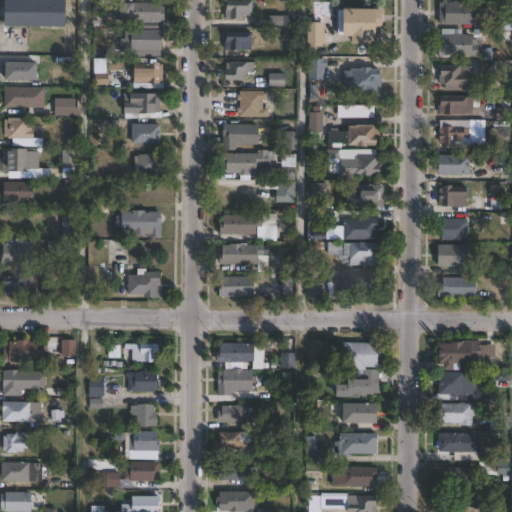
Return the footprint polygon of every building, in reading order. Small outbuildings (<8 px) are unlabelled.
[(63,0),(63,27),(2,27),(2,0),(63,0)] [(249,0),(249,15),(241,15),(241,17),(222,17),(222,0),(249,0)] [(463,0),(463,2),(470,2),(470,13),(473,13),(474,24),(437,24),(437,2),(451,2),(451,0),(463,0)] [(128,21),(114,21),(114,3),(129,3),(128,21)] [(164,3),(164,6),(168,6),(168,22),(161,22),(161,28),(134,29),(134,3),(164,3)] [(369,7),(369,9),(379,8),(379,27),(368,27),(368,34),(365,34),(365,42),(345,42),(345,34),(337,34),(337,7),(369,7)] [(322,21),(322,46),(303,45),(304,21),(322,21)] [(460,29),(460,33),(469,33),(469,56),(437,56),(437,33),(440,33),(440,29),(460,29)] [(165,39),(165,51),(137,51),(137,46),(127,46),(127,30),(167,30),(167,39),(165,39)] [(248,31),(248,49),(223,49),(223,31),(248,31)] [(323,58),(322,67),(320,67),(320,80),(304,79),(305,57),(323,58)] [(163,64),(165,64),(164,89),(135,88),(136,63),(155,64),(155,60),(161,60),(161,63),(163,64)] [(251,63),(250,72),(243,72),(242,80),(222,79),(222,69),(226,70),(226,61),(251,63)] [(37,64),(37,82),(5,81),(5,63),(37,64)] [(463,83),(463,90),(442,90),(442,84),(437,84),(437,64),(470,65),(469,83),(463,83)] [(368,67),(368,68),(376,68),(376,75),(378,75),(378,97),(354,96),(354,93),(342,92),(342,70),(346,70),(346,68),(357,68),(357,67),(368,67)] [(283,73),(282,87),(267,86),(267,72),(283,73)] [(41,90),(41,108),(3,107),(3,88),(31,89),(31,90),(41,90)] [(266,91),(266,102),(260,102),(260,107),(265,107),(265,117),(237,117),(237,112),(235,112),(235,108),(237,108),(237,100),(235,100),(235,95),(237,95),(237,91),(266,91)] [(163,95),(162,113),(159,112),(159,114),(127,113),(128,93),(159,94),(159,95),(163,95)] [(477,97),(477,107),(470,107),(470,113),(453,113),(453,114),(437,114),(437,95),(464,96),(464,97),(470,97),(477,97)] [(75,117),(54,117),(54,99),(75,99),(75,117)] [(321,112),(320,132),(306,131),(307,112),(321,112)] [(108,130),(91,130),(91,117),(108,117),(108,130)] [(25,120),(25,126),(30,126),(30,130),(32,130),(32,139),(25,138),(25,140),(5,140),(5,139),(2,139),(2,121),(6,121),(6,119),(25,120)] [(467,120),(467,128),(472,128),(472,147),(448,147),(448,145),(440,145),(440,143),(437,143),(437,137),(433,137),(433,128),(440,128),(440,120),(467,120)] [(157,124),(157,144),(128,143),(129,129),(135,129),(135,123),(157,124)] [(260,131),(260,146),(233,145),(233,150),(220,150),(220,124),(256,124),(256,131),(260,131)] [(372,124),(372,125),(376,125),(376,145),(363,145),(363,146),(352,146),(352,145),(345,145),(345,148),(326,148),(326,131),(344,131),(344,125),(352,125),(352,124),(372,124)] [(294,131),(294,150),(283,149),(283,144),(279,144),(279,137),(283,137),(283,131),(294,131)] [(37,153),(36,179),(6,179),(6,173),(1,173),(1,150),(26,150),(26,153),(37,153)] [(265,150),(265,164),(259,164),(258,166),(252,166),(252,173),(247,172),(247,175),(236,175),(236,173),(223,173),(223,164),(221,164),(221,153),(255,153),(255,150),(265,150)] [(74,179),(62,179),(62,151),(74,151),(74,179)] [(159,154),(159,174),(132,174),(132,166),(130,166),(130,160),(132,160),(131,156),(136,156),(136,154),(159,154)] [(374,155),(374,157),(378,157),(378,163),(380,163),(380,174),(368,174),(368,175),(357,175),(357,174),(353,174),(353,175),(341,175),(341,159),(352,159),(352,155),(374,155)] [(468,174),(435,174),(435,155),(472,155),(472,167),(468,167),(468,174)] [(510,182),(497,182),(498,163),(510,163),(510,182)] [(320,181),(320,194),(306,194),(306,180),(320,181)] [(30,202),(0,202),(0,183),(30,183),(30,202)] [(260,189),(260,196),(254,196),(254,198),(250,198),(249,209),(216,208),(217,196),(218,196),(218,184),(254,184),(254,188),(260,189)] [(380,207),(350,207),(350,184),(380,184),(380,207)] [(450,185),(450,186),(464,186),(464,206),(438,206),(438,188),(440,188),(440,185),(450,185)] [(293,201),(277,201),(277,193),(283,193),(283,186),(293,186),(293,201)] [(113,204),(112,212),(129,212),(129,210),(144,210),(144,212),(158,212),(158,237),(112,237),(112,214),(97,212),(97,203),(113,204)] [(322,225),(305,225),(306,211),(322,211),(322,225)] [(510,212),(510,226),(498,225),(498,228),(483,228),(484,215),(497,215),(497,211),(510,212)] [(366,213),(366,214),(376,214),(376,226),(380,226),(380,235),(366,235),(366,236),(358,236),(358,235),(335,234),(335,221),(343,221),(343,214),(355,214),(355,213),(366,213)] [(252,234),(216,234),(216,220),(220,220),(220,214),(259,215),(259,227),(252,227),(252,234)] [(35,235),(4,235),(4,216),(36,216),(35,235)] [(77,240),(63,239),(63,217),(77,217),(77,240)] [(467,217),(467,220),(470,220),(470,234),(467,234),(467,237),(447,237),(447,241),(435,241),(436,217),(467,217)] [(379,242),(379,265),(341,264),(333,254),(318,255),(318,242),(379,242)] [(241,243),(241,244),(268,245),(268,254),(261,254),(261,257),(257,257),(257,265),(215,264),(215,254),(218,254),(218,244),(228,245),(228,243),(241,243)] [(466,267),(435,267),(435,244),(466,244),(466,267)] [(30,264),(1,264),(1,245),(30,245),(30,264)] [(286,262),(286,270),(266,269),(267,255),(283,256),(283,262),(286,262)] [(159,273),(158,298),(140,297),(140,295),(125,294),(125,275),(140,275),(140,272),(156,272),(156,273),(159,273)] [(376,273),(376,290),(347,290),(347,288),(341,288),(341,273),(347,273),(347,272),(376,273)] [(250,296),(215,297),(215,287),(219,287),(218,277),(250,276),(250,296)] [(291,293),(291,276),(282,276),(282,293),(291,293)] [(471,278),(471,287),(468,287),(468,297),(434,296),(434,283),(440,283),(440,277),(471,278)] [(28,297),(2,297),(2,278),(28,278),(28,297)] [(69,280),(69,295),(58,295),(58,292),(54,292),(54,279),(69,280)] [(52,295),(39,295),(39,280),(52,280),(52,295)] [(319,298),(306,298),(306,283),(320,284),(319,298)] [(101,288),(100,302),(88,302),(88,287),(101,288)] [(25,340),(25,341),(33,341),(33,343),(41,343),(41,362),(2,362),(2,343),(5,343),(5,341),(13,341),(13,340),(25,340)] [(74,340),(76,340),(76,355),(74,355),(74,356),(61,357),(60,340),(74,340)] [(479,341),(479,345),(485,345),(485,357),(479,357),(479,363),(451,362),(450,370),(440,370),(440,363),(436,363),(436,356),(435,356),(435,350),(435,343),(449,344),(449,342),(460,342),(460,343),(463,343),(463,340),(479,341)] [(251,345),(250,362),(245,362),(245,369),(222,368),(222,362),(212,362),(213,350),(215,351),(215,342),(245,343),(245,345),(251,345)] [(375,343),(375,367),(362,367),(362,370),(339,370),(339,342),(375,343)] [(161,351),(161,361),(126,361),(126,357),(111,358),(111,345),(127,345),(127,343),(163,343),(163,351),(161,351)] [(293,368),(280,369),(280,353),(293,353),(293,368)] [(16,370),(16,371),(36,372),(36,374),(42,374),(41,387),(35,387),(35,389),(11,389),(11,397),(0,396),(0,371),(5,371),(5,369),(16,370)] [(239,369),(239,370),(249,370),(249,391),(227,391),(227,395),(215,395),(215,371),(220,371),(220,370),(230,370),(230,369),(239,369)] [(376,393),(331,393),(331,384),(342,384),(342,379),(362,379),(362,370),(376,370),(376,393)] [(157,392),(128,392),(128,373),(131,373),(131,371),(161,371),(162,390),(157,390),(157,392)] [(480,373),(480,396),(447,395),(447,401),(436,400),(436,372),(480,373)] [(99,377),(106,377),(106,397),(92,397),(92,376),(99,377)] [(0,402),(39,402),(39,422),(0,422),(0,402)] [(374,423),(344,423),(344,403),(374,403),(374,423)] [(462,403),(462,404),(469,404),(469,410),(472,410),(472,417),(469,417),(469,426),(457,426),(457,423),(437,423),(437,404),(457,404),(457,403),(462,403)] [(157,404),(157,411),(160,411),(160,426),(139,426),(139,415),(133,415),(133,405),(140,405),(140,404),(157,404)] [(239,406),(239,407),(245,406),(245,408),(249,408),(249,421),(239,421),(239,422),(215,423),(215,411),(219,411),(219,406),(239,406)] [(507,431),(487,431),(487,417),(507,417),(507,431)] [(160,431),(160,437),(163,437),(163,458),(130,459),(130,449),(127,449),(127,440),(116,440),(116,433),(131,432),(131,431),(160,431)] [(26,452),(0,451),(0,436),(4,436),(4,434),(13,435),(13,432),(26,432),(26,452)] [(250,432),(249,443),(245,443),(244,450),(218,449),(219,444),(216,444),(217,432),(237,433),(237,432),(250,432)] [(374,433),(374,455),(339,454),(339,443),(337,443),(337,433),(374,433)] [(477,440),(477,452),(472,452),(472,453),(468,452),(468,461),(450,461),(450,453),(436,452),(436,433),(472,434),(472,440),(477,440)] [(314,437),(314,449),(327,449),(327,461),(304,461),(304,437),(314,437)] [(507,462),(494,462),(493,442),(507,442),(507,462)] [(281,459),(258,459),(258,451),(270,451),(270,446),(281,446),(281,459)] [(32,462),(37,462),(37,468),(39,468),(39,473),(37,473),(37,481),(4,481),(4,461),(32,462)] [(164,461),(164,481),(133,481),(133,479),(127,479),(127,463),(133,463),(133,461),(164,461)] [(245,481),(217,481),(217,463),(245,464),(245,481)] [(507,463),(507,475),(480,474),(480,463),(507,463)] [(358,466),(358,467),(374,467),(374,479),(370,479),(370,487),(329,487),(330,469),(342,469),(342,467),(347,467),(348,466),(358,466)] [(472,468),(472,470),(477,470),(477,490),(436,490),(436,474),(440,474),(440,468),(472,468)] [(124,486),(103,487),(102,473),(123,472),(124,486)] [(35,492),(34,511),(8,511),(8,510),(4,510),(4,493),(8,494),(8,491),(35,492)] [(250,492),(250,511),(213,511),(213,504),(212,504),(212,497),(215,497),(215,491),(250,492)] [(164,511),(124,511),(125,504),(134,504),(135,495),(164,496),(164,511)] [(320,496),(319,511),(306,511),(306,496),(320,496)] [(373,496),(373,511),(344,511),(344,496),(373,496)]
